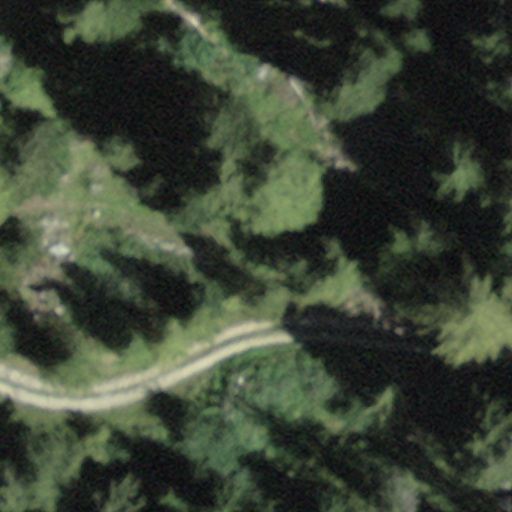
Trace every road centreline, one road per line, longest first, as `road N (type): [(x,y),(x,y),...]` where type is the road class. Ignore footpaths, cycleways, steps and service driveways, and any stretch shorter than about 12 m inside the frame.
road 1 (track): [(369,332),(284,328),(236,338),(105,396),(23,390),(0,380)]
road 2 (track): [(511,349),(369,332)]
